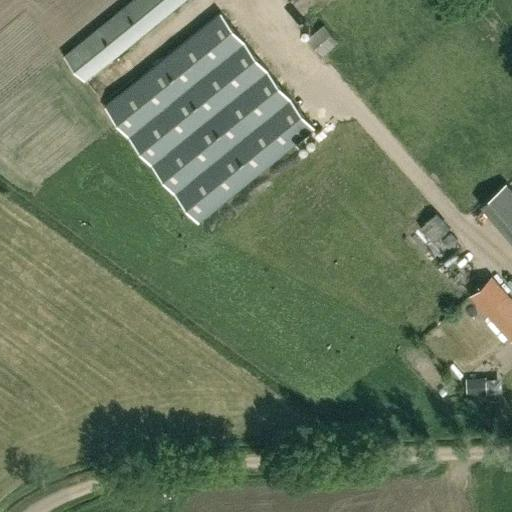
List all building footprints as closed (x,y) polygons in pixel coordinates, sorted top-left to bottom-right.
[(85,79),(183,0),(130,0),(64,54),(85,79)] [(343,7),(334,13),(344,28),(354,22),(343,7)] [(221,11),(105,105),(199,221),(315,127),(221,11)] [(339,42),(323,24),(308,37),(323,55),(339,42)] [(511,186),(507,181),(481,203),(511,239),(511,186)] [(449,227),(435,211),(420,225),(433,241),(449,227)] [(511,338),(511,296),(492,274),(470,295),(511,340),(511,338)]
